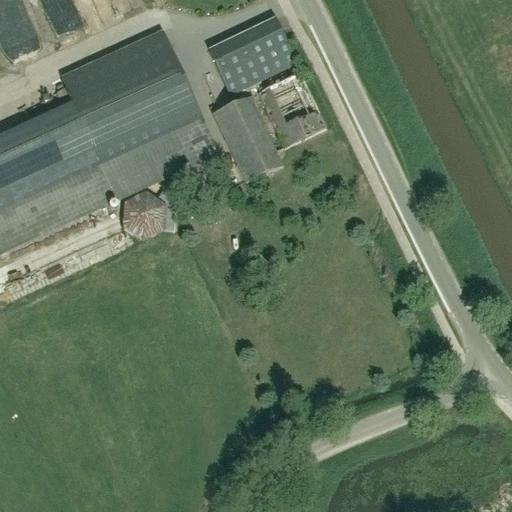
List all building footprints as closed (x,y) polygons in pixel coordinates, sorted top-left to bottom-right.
[(295,66),(274,23),(208,55),(229,98),(267,79),(270,87),(284,80),(281,73),(295,66)] [(218,158),(201,121),(162,35),(60,82),(99,171),(0,218),(0,257),(113,206),(218,158)] [(325,133),(300,77),(258,96),(283,152),(325,133)] [(249,99),(212,116),(245,186),(281,170),(249,99)] [(164,234),(165,209),(145,195),(123,206),(121,230),(141,244),(164,234)]
